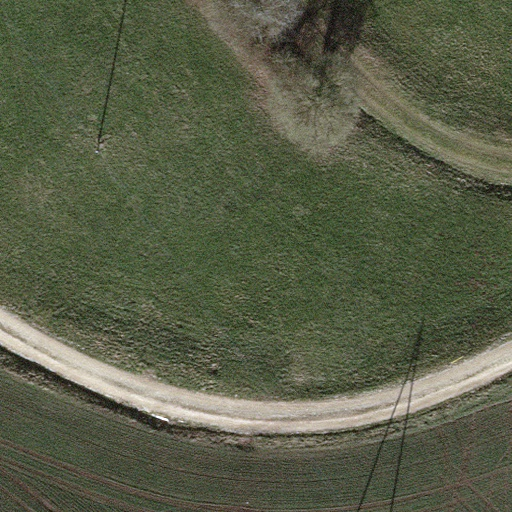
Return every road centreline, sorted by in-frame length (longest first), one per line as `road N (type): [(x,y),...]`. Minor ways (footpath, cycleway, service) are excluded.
road 1 (track): [(511,357),(395,404),(308,419),(222,417),(120,386),(0,321)]
road 2 (track): [(511,162),(472,153),(356,88),(316,58),(278,0)]
